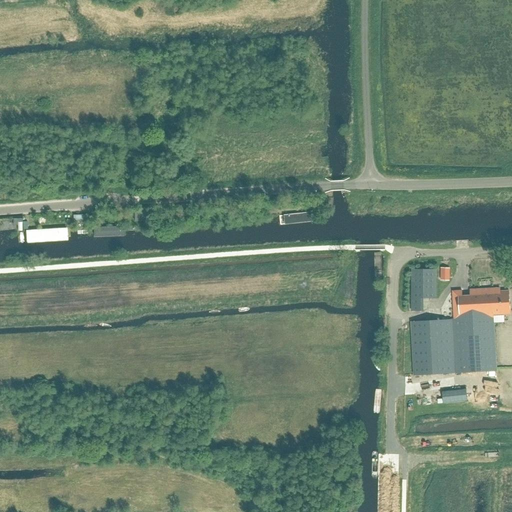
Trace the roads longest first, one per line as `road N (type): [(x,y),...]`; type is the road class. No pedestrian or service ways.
road 1 (unclassified): [(367,185),(0,207)]
road 2 (unclassified): [(364,0),(367,185)]
road 3 (unclassified): [(392,318),(395,251),(511,250)]
road 4 (unclassified): [(367,185),(511,182)]
